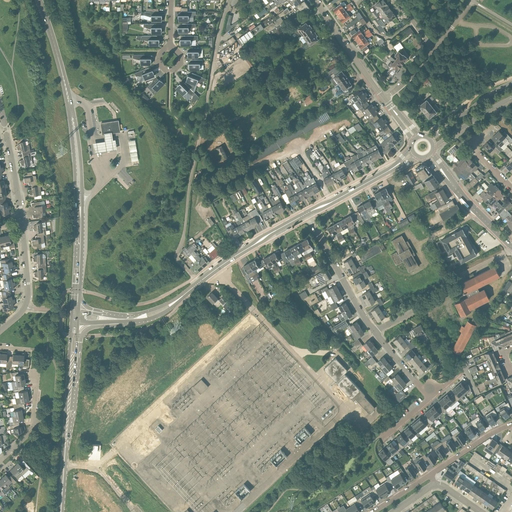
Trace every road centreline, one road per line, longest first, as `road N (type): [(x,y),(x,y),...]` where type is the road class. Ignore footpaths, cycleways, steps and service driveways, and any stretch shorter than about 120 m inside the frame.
road 1 (primary): [(38,0),(68,98),(78,184)]
road 2 (tertiary): [(176,300),(307,213)]
road 3 (primary): [(72,360),(60,511)]
road 4 (residential): [(374,331),(307,213)]
road 5 (residential): [(384,100),(432,50),(396,0)]
road 6 (residential): [(384,100),(314,0)]
road 7 (residential): [(22,224),(0,105)]
